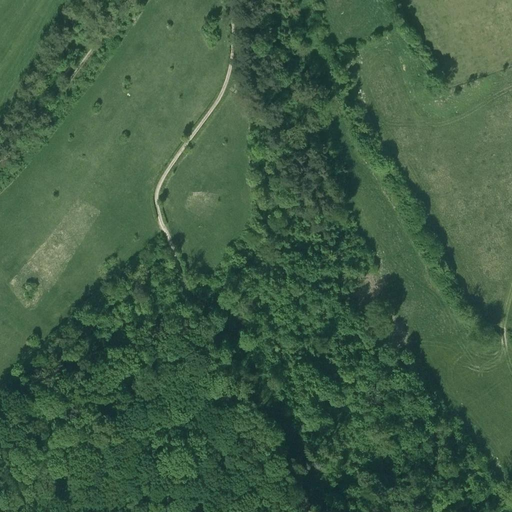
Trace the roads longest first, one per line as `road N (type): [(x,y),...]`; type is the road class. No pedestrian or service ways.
road 1 (track): [(231,0),(227,77),(163,176),(156,205),(182,283),(307,511)]
road 2 (track): [(0,163),(129,0)]
